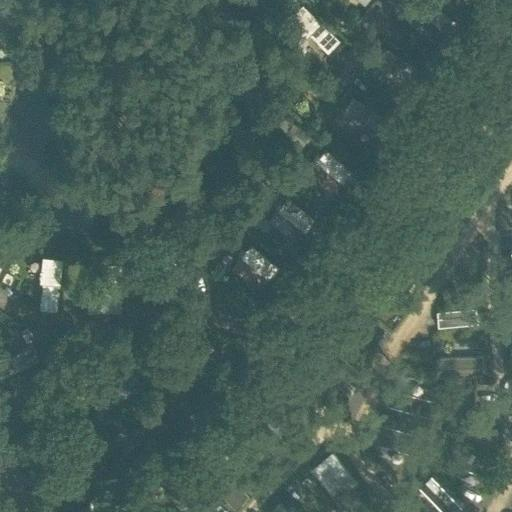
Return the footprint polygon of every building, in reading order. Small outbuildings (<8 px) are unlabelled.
[(457,21),(430,0),(417,0),(412,6),(447,34),(457,21)] [(340,40),(303,3),(290,16),(327,53),(340,40)] [(428,73),(386,46),(376,60),(418,88),(428,73)] [(395,121),(353,94),(343,109),(385,136),(395,121)] [(511,115),(484,97),(475,111),(511,135),(511,115)] [(333,193),(353,168),(324,146),(304,171),(333,193)] [(488,174),(452,149),(443,163),(479,187),(488,174)] [(314,216),(286,194),(266,219),(294,242),(314,216)] [(452,227),(416,202),(407,215),(442,240),(452,227)] [(0,269),(18,239),(1,229),(0,230),(0,269)] [(249,241),(231,266),(257,287),(276,263),(249,241)] [(192,293),(180,246),(164,251),(172,281),(153,286),(157,303),(192,293)] [(406,278),(376,253),(366,266),(397,291),(406,278)] [(39,271),(38,278),(40,279),(40,283),(41,283),(39,309),(57,311),(62,260),(42,259),(41,271),(39,271)] [(121,311),(121,267),(105,267),(105,294),(85,294),(85,312),(121,311)] [(511,269),(499,275),(504,292),(506,291),(511,288),(511,269)] [(5,270),(0,279),(9,283),(13,275),(5,270)] [(379,326),(345,296),(334,309),(368,338),(379,326)] [(479,323),(476,308),(438,311),(440,327),(479,323)] [(29,329),(21,333),(25,341),(33,338),(29,329)] [(442,338),(433,338),(434,349),(443,348),(442,338)] [(32,345),(0,359),(0,377),(39,360),(32,345)] [(361,379),(322,347),(309,362),(319,370),(318,372),(324,377),(325,375),(328,378),(329,377),(349,393),(361,379)] [(122,353),(111,360),(116,368),(127,362),(122,353)] [(203,354),(174,392),(187,402),(216,364),(203,354)] [(484,356),(438,358),(438,376),(484,374),(484,356)] [(43,365),(35,369),(39,377),(47,373),(43,365)] [(130,369),(89,394),(100,411),(141,385),(130,369)] [(159,375),(153,382),(164,391),(169,384),(159,375)] [(50,388),(13,407),(23,425),(60,405),(50,388)] [(432,401),(394,390),(390,405),(428,416),(432,401)] [(155,392),(149,399),(160,407),(165,400),(155,392)] [(151,416),(123,453),(139,466),(167,428),(151,416)] [(290,447),(260,416),(246,431),(275,461),(290,447)] [(489,430),(458,422),(446,419),(442,433),(486,444),(489,430)] [(399,448),(426,457),(432,438),(386,424),(384,430),(383,431),(380,438),(382,442),(389,444),(392,444),(400,446),(399,448)] [(297,433),(287,442),(293,448),(303,439),(297,433)] [(253,443),(246,449),(256,459),(263,453),(253,443)] [(79,444),(43,464),(52,481),(88,461),(79,444)] [(489,478),(495,463),(451,448),(446,464),(489,478)] [(333,454),(312,470),(335,498),(355,482),(333,454)] [(247,495),(217,465),(205,476),(235,506),(247,495)] [(433,476),(419,490),(442,511),(458,511),(465,505),(462,503),(433,476)] [(76,505),(69,511),(100,511),(109,501),(94,488),(78,507),(76,505)] [(295,511),(282,500),(271,511),(295,511)]
